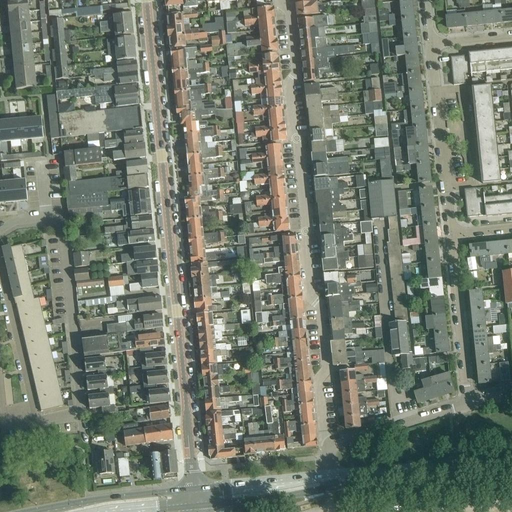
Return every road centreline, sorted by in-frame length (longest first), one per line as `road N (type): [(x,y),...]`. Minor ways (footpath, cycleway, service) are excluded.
road 1 (residential): [(193,497),(146,0)]
road 2 (residential): [(330,445),(317,381),(326,369),(320,305),(310,297),(287,83),(296,71),(290,12),(279,0)]
road 3 (residential): [(36,421),(82,416),(62,227),(46,217)]
road 4 (residential): [(430,44),(450,234)]
road 5 (tertiary): [(328,481),(511,462)]
road 6 (residential): [(450,234),(467,404)]
road 7 (residential): [(3,277),(36,421)]
road 8 (residential): [(330,445),(467,404)]
road 9 (tertiary): [(193,497),(328,481)]
road 10 (tertiary): [(66,511),(193,497)]
